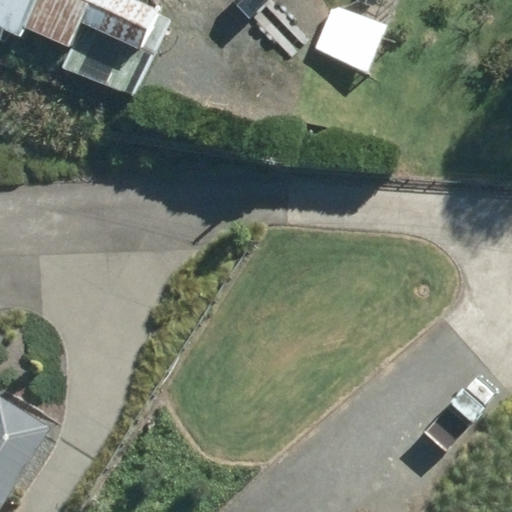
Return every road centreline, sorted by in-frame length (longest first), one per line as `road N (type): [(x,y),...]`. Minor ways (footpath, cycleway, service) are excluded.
road 1 (track): [(0,214),(511,221)]
road 2 (track): [(0,234),(35,211),(103,289),(92,409),(23,511)]
road 3 (track): [(511,320),(295,511)]
